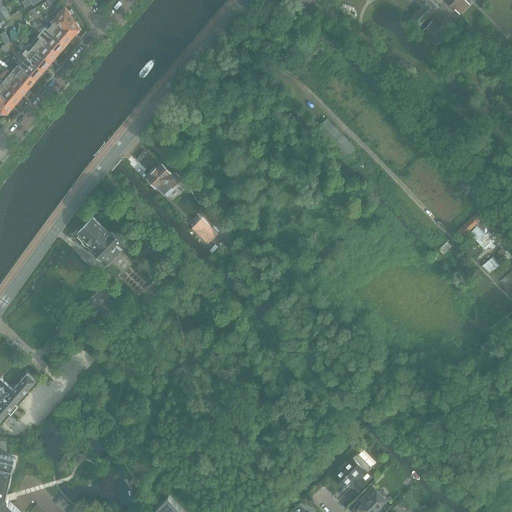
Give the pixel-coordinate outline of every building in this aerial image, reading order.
[(439,6),(432,0),(415,0),(422,7),(411,18),(419,27),(439,6)] [(469,4),(465,0),(445,0),(459,14),(469,4)] [(3,7),(0,9),(0,11),(4,18),(5,19),(11,16),(5,6),(3,7)] [(34,9),(28,13),(36,19),(39,16),(34,9)] [(56,15),(53,18),(73,35),(75,32),(77,32),(79,30),(80,27),(76,21),(74,21),(70,16),(71,14),(69,10),(67,10),(66,9),(59,17),(56,15)] [(53,18),(45,27),(65,44),(68,41),(70,41),(72,38),(72,36),(73,35),(53,18)] [(445,35),(432,22),(424,31),(437,44),(445,35)] [(45,27),(38,36),(58,53),(60,50),(62,50),(65,47),(64,45),(65,44),(45,27)] [(13,28),(9,32),(10,36),(11,40),(11,42),(12,44),(16,39),(19,35),(19,34),(18,34),(15,31),(13,28)] [(4,32),(0,35),(0,36),(5,45),(7,44),(9,42),(10,42),(4,32)] [(38,36),(30,45),(50,62),(53,58),(55,58),(57,55),(57,53),(58,53),(38,36)] [(5,45),(0,48),(6,52),(9,49),(8,44),(7,44),(5,45)] [(30,45),(23,53),(43,70),(46,67),(47,67),(50,64),(50,62),(30,45)] [(23,53),(15,62),(35,79),(38,76),(40,76),(43,73),(42,71),(43,70),(23,53)] [(15,62),(8,71),(28,88),(31,84),(33,84),(35,81),(35,79),(15,62)] [(8,71),(1,79),(21,96),(23,93),(25,93),(28,90),(28,88),(8,71)] [(0,79),(0,93),(13,105),(16,102),(18,102),(21,99),(20,97),(21,96),(1,79),(0,79)] [(0,93),(0,113),(0,114),(7,114),(10,111),(10,109),(11,107),(13,105),(0,93)] [(355,148),(327,119),(318,128),(356,166),(360,162),(356,158),(351,152),(355,148)] [(183,181),(176,173),(171,173),(162,164),(157,169),(156,168),(152,171),(153,173),(148,178),(167,197),(183,181)] [(461,236),(479,219),(475,215),(458,232),(461,236)] [(80,233),(77,237),(81,240),(82,243),(85,246),(88,247),(92,250),(94,247),(96,248),(93,251),(102,259),(108,264),(116,256),(117,255),(121,251),(120,251),(115,245),(116,244),(117,243),(120,240),(111,232),(110,234),(92,217),(88,222),(78,232),(80,233)] [(500,239),(482,220),(477,226),(470,234),(485,250),(489,247),(494,253),(503,243),(500,239)] [(203,226),(195,234),(199,238),(211,249),(218,241),(207,230),(203,226)] [(125,237),(124,238),(129,244),(138,235),(132,229),(125,237)] [(446,242),(438,250),(442,255),(451,247),(446,242)] [(149,249),(153,253),(156,257),(162,251),(155,243),(149,249)] [(510,259),(501,249),(493,256),(501,264),(504,261),(505,263),(510,259)] [(494,270),(500,265),(493,257),(482,266),(489,274),(495,281),(500,277),(494,270)] [(0,378),(0,377),(0,421),(36,381),(27,373),(13,389),(0,378)] [(0,511),(20,511),(14,506),(9,501),(9,500),(14,498),(13,493),(7,495),(7,494),(8,487),(12,473),(14,461),(15,458),(5,456),(5,454),(0,452),(0,511)] [(343,486),(348,481),(349,480),(359,490),(366,483),(361,478),(371,468),(358,453),(347,464),(345,462),(338,469),(340,471),(334,476),(337,479),(335,481),(339,485),(341,483),(343,486)] [(360,508),(363,511),(372,511),(374,511),(376,511),(381,507),(379,505),(385,500),(376,491),(372,495),(368,491),(359,500),(364,504),(360,508)] [(186,511),(169,495),(155,508),(156,508),(158,506),(161,509),(157,511),(186,511)]
